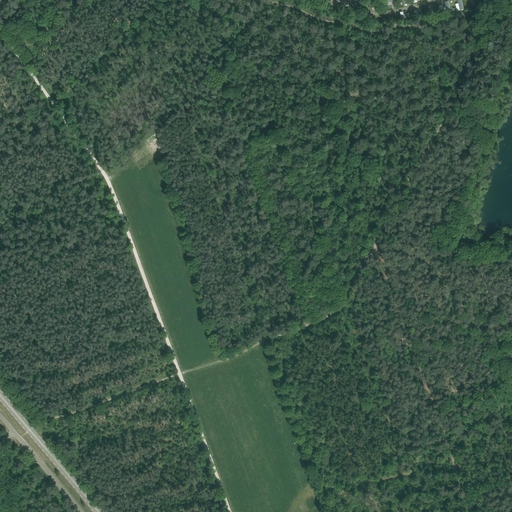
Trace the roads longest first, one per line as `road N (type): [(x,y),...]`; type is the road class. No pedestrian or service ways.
road 1 (track): [(0,25),(112,188),(180,373)]
road 2 (track): [(377,247),(345,309),(180,373)]
road 3 (track): [(480,60),(377,247)]
road 4 (primary): [(98,511),(0,395)]
road 5 (track): [(37,422),(180,373)]
road 6 (track): [(180,373),(230,511)]
